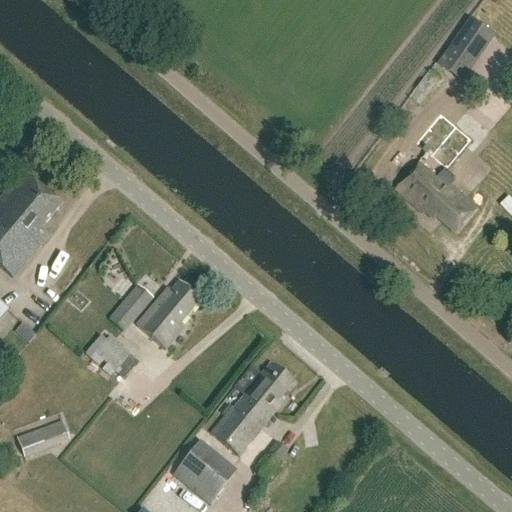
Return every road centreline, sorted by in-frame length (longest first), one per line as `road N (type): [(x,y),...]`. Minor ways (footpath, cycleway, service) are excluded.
road 1 (tertiary): [(511,511),(0,76)]
road 2 (unclassified): [(511,371),(79,0)]
